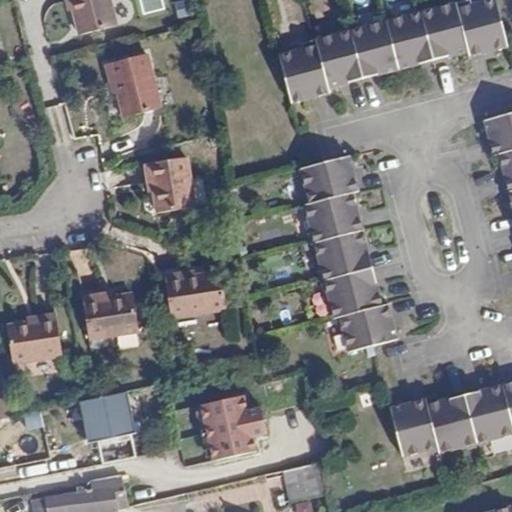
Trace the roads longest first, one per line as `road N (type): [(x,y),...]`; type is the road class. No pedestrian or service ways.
road 1 (residential): [(430,171),(399,176),(426,295),(454,289)]
road 2 (residential): [(454,289),(481,282),(455,166),(430,171)]
road 3 (residential): [(0,233),(36,230),(61,217),(76,184),(56,116)]
road 4 (residential): [(511,94),(420,120),(430,171)]
